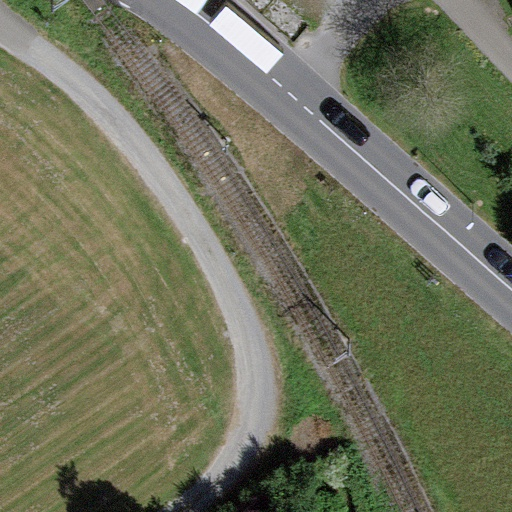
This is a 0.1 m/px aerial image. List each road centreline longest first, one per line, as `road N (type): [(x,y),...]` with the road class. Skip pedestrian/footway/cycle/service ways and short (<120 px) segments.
road 1 (track): [(179,511),(213,490),(251,423),(254,351),(232,296),(130,128),(0,26)]
road 2 (primary): [(177,0),(511,287)]
